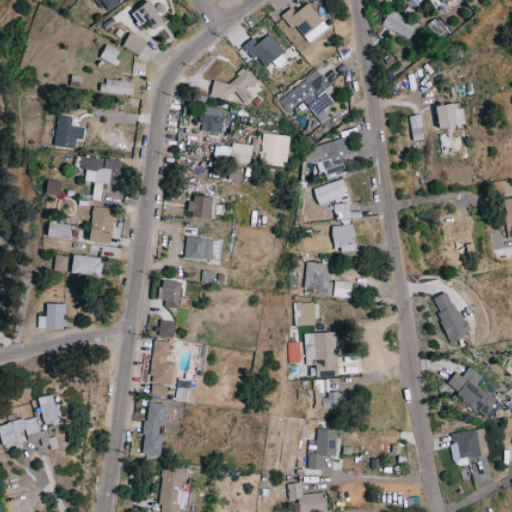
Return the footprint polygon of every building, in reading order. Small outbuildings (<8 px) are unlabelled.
[(123,0),(95,0),(106,13),(123,0)] [(157,11),(151,1),(132,14),(140,26),(147,21),(153,30),(165,22),(157,11)] [(329,27),(309,3),(297,13),(292,7),(281,16),(291,28),(295,25),(309,43),(329,27)] [(416,23),(387,11),(381,26),(410,38),(416,23)] [(122,47),(139,55),(146,41),(129,32),(122,47)] [(258,44),(254,38),(243,46),(253,60),(257,56),(265,67),(284,53),(270,34),(258,44)] [(100,57),(113,64),(120,52),(107,45),(100,57)] [(147,48),(144,47),(138,57),(147,62),(151,55),(145,51),(147,48)] [(233,85),(214,80),(211,95),(231,100),(232,96),(253,102),(260,76),(237,70),(233,85)] [(320,123),(329,117),(324,110),(334,103),(324,88),(327,86),(317,72),(278,100),(287,112),(304,100),(320,123)] [(80,76),(72,75),(71,86),(79,87),(80,76)] [(101,92),(131,95),(133,82),(102,78),(101,92)] [(436,105),(438,127),(463,125),(461,103),(436,105)] [(222,133),(224,109),(204,107),(201,131),(222,133)] [(424,139),(422,114),(409,116),(412,141),(424,139)] [(72,117),(57,116),(55,147),(75,149),(76,139),(84,140),(85,127),(71,126),(72,117)] [(288,136),(262,133),(261,139),(252,138),(251,147),(261,148),(260,164),(285,166),(288,136)] [(353,153),(348,136),(302,150),(307,164),(316,161),(320,175),(334,171),(333,169),(342,167),(339,157),(353,153)] [(215,145),(214,161),(249,164),(251,145),(231,143),(231,147),(215,145)] [(94,182),(92,200),(100,201),(102,184),(119,186),(122,161),(74,156),(73,167),(86,169),(85,181),(94,182)] [(313,188),(318,206),(349,197),(343,178),(313,188)] [(61,196),(62,182),(47,180),(46,195),(61,196)] [(212,197),(192,196),(190,218),(211,219),(212,197)] [(511,197),(503,198),(507,237),(511,236),(511,197)] [(349,204),(335,203),(334,218),(349,218),(349,204)] [(114,209),(93,206),(90,227),(92,228),(90,242),(112,244),(113,233),(111,233),(114,209)] [(48,237),(70,240),(72,225),(50,222),(48,237)] [(356,250),(352,223),(332,226),(336,253),(356,250)] [(213,260),(214,239),(186,238),(185,258),(213,260)] [(68,256),(55,255),(53,271),(66,272),(68,256)] [(72,274),(100,276),(102,258),(73,255),(72,274)] [(329,264),(306,262),(305,288),(316,288),(316,294),(332,294),(332,281),(328,281),(329,264)] [(333,296),(350,297),(351,281),(335,280),(333,296)] [(161,306),(181,307),(182,282),(161,281),(161,306)] [(431,298),(450,341),(468,333),(449,290),(431,298)] [(38,315),(38,328),(64,329),(64,303),(47,302),(46,315),(38,315)] [(294,302),(294,325),(318,325),(317,302),(294,302)] [(158,335),(174,337),(176,320),(160,319),(158,335)] [(303,333),(305,364),(315,364),(316,376),(337,376),(335,331),(303,333)] [(168,361),(170,341),(154,339),(150,381),(175,383),(177,362),(168,361)] [(445,391),(490,412),(498,396),(477,386),(482,374),(467,368),(463,376),(454,372),(445,391)] [(166,384),(152,383),(152,393),(165,394),(166,384)] [(324,407),(339,407),(339,391),(324,392),(324,407)] [(66,422),(60,392),(43,396),(50,425),(66,422)] [(142,452),(162,455),(164,433),(163,433),(167,403),(148,401),(142,452)] [(3,424),(7,444),(31,438),(32,440),(50,436),(49,429),(44,430),(40,415),(3,424)] [(316,454),(308,453),(307,468),(321,469),(322,455),(336,455),(337,429),(317,428),(316,454)] [(487,455),(484,428),(449,433),(454,466),(468,464),(467,457),(487,455)] [(160,511),(179,511),(180,503),(188,503),(189,491),(183,490),(184,469),(162,467),(159,505),(161,505),(160,511)] [(301,494),(300,482),(287,484),(288,499),(297,499),(298,511),(315,511),(326,511),(325,492),(301,494)]
